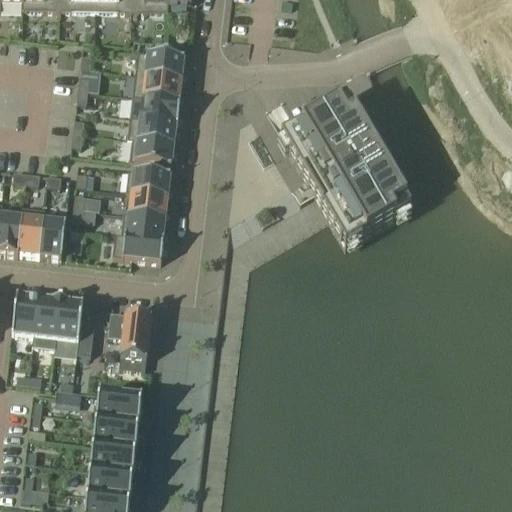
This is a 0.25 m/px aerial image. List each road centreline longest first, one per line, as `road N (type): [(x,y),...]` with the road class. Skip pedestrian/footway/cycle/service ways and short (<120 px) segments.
road 1 (residential): [(213,81),(188,296),(0,275)]
road 2 (residential): [(438,30),(332,78),(213,81)]
road 3 (residential): [(511,167),(438,30)]
